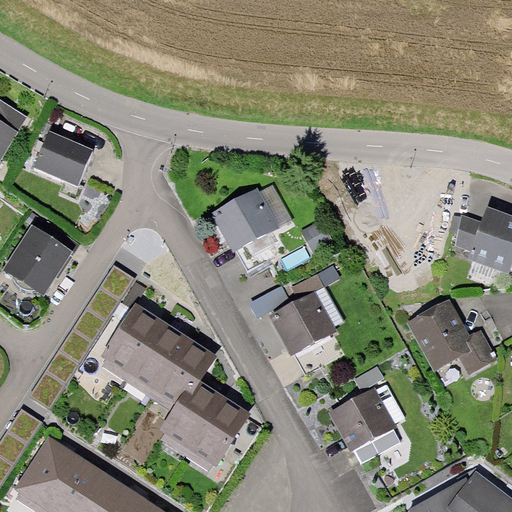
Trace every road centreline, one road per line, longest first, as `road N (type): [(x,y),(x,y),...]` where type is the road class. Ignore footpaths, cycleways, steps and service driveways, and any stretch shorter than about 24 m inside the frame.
road 1 (residential): [(134,189),(184,239),(334,511)]
road 2 (tertiary): [(511,170),(433,151),(224,136),(140,117)]
road 3 (residential): [(36,345),(134,189)]
road 4 (tertiary): [(140,117),(0,49)]
